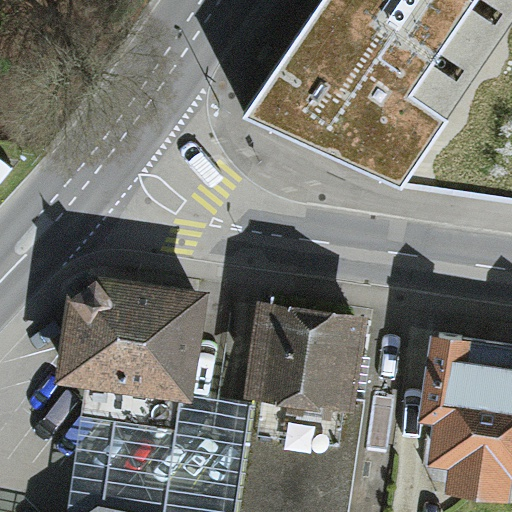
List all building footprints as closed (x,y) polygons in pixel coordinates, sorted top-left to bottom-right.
[(408,181),(511,196),(511,0),(323,0),(247,110),(408,181)] [(185,388),(198,296),(96,282),(77,295),(67,371),(185,388)] [(266,307),(255,384),(346,398),(346,396),(357,320),(266,307)] [(511,464),(511,344),(462,337),(463,335),(440,332),(428,409),(443,411),(437,453),(511,464)] [(348,511),(365,398),(346,396),(346,398),(255,384),(236,511),(115,511),(100,509),(96,511),(348,511)]
